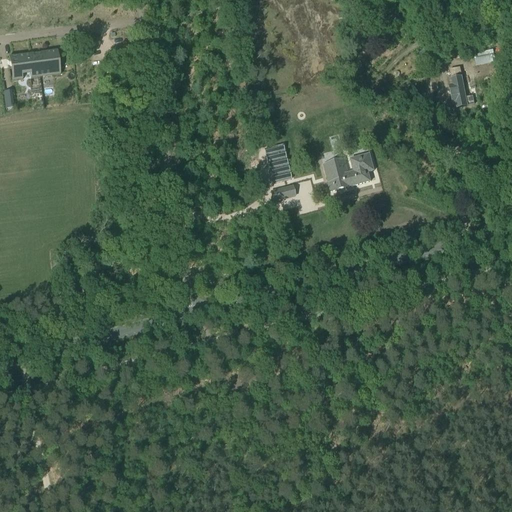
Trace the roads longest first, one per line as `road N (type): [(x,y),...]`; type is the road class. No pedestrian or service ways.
road 1 (unknown): [(0,440),(54,440),(128,419),(155,400),(242,382),(371,328),(511,293)]
road 2 (primary): [(196,312),(511,228)]
road 3 (unclassified): [(141,21),(196,312)]
road 4 (track): [(465,240),(466,201),(428,0)]
road 5 (unknown): [(298,285),(302,243),(338,199),(387,195),(462,228)]
road 6 (primary): [(0,363),(196,312)]
road 7 (residential): [(141,21),(0,40)]
road 8 (track): [(53,511),(29,389)]
